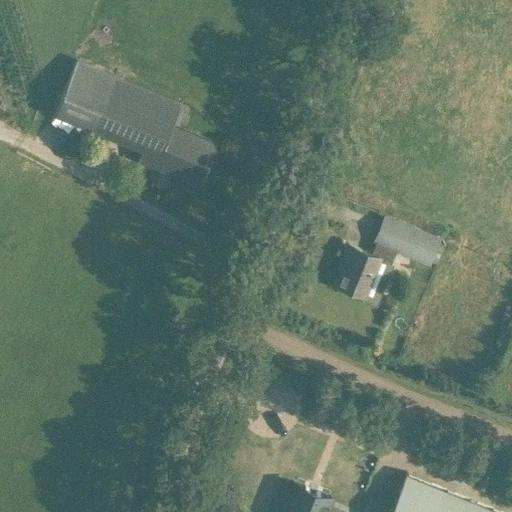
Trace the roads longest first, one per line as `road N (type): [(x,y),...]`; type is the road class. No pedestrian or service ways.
road 1 (unclassified): [(225,320),(353,0)]
road 2 (unclassified): [(511,433),(225,320)]
road 3 (unclassified): [(149,511),(225,320)]
